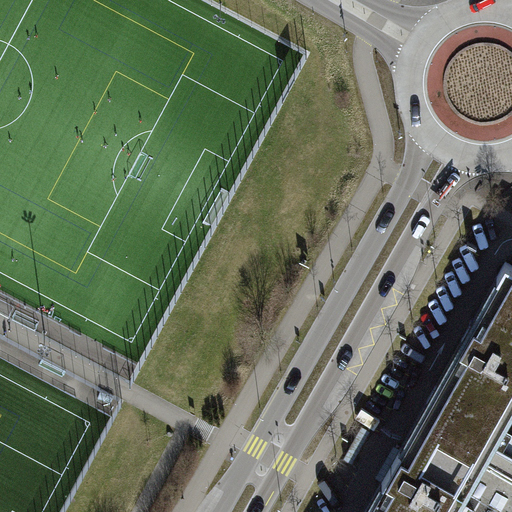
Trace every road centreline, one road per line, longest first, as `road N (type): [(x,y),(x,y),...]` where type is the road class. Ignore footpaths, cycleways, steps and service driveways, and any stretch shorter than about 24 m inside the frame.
road 1 (secondary): [(428,140),(219,511)]
road 2 (secondary): [(256,511),(456,159)]
